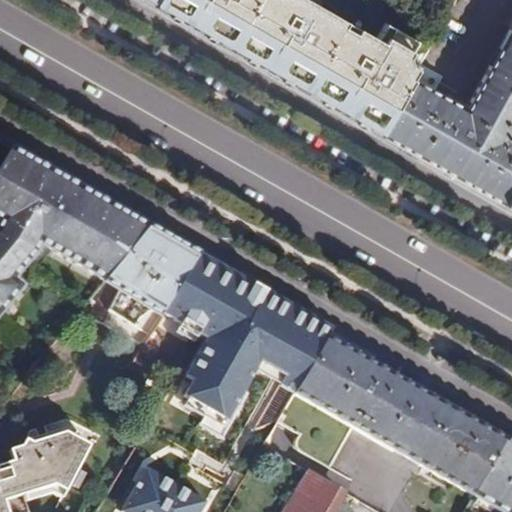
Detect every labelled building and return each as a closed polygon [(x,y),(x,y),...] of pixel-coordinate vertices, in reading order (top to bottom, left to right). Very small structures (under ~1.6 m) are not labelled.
[(384,135),(419,70),(416,68),(414,59),(422,45),(390,26),(381,42),(368,34),(359,36),(346,28),(344,20),(310,0),(155,0),(154,2),(384,135)] [(511,196),(511,31),(470,108),(453,99),(421,156),(507,205),(511,196)] [(386,136),(421,156),(453,99),(419,79),(386,136)] [(0,158),(18,169),(28,152),(8,141),(0,153),(0,158)] [(96,273),(106,282),(107,282),(114,273),(129,254),(142,238),(130,229),(138,215),(28,152),(18,169),(0,158),(0,192),(3,195),(0,199),(0,218),(5,221),(2,228),(0,230),(0,314),(24,285),(16,278),(36,254),(43,242),(96,273)] [(154,224),(138,215),(130,229),(142,238),(154,224)] [(187,278),(203,253),(154,224),(142,238),(129,254),(143,262),(153,249),(176,262),(149,305),(155,308),(165,314),(175,297),(187,278)] [(143,262),(129,254),(114,273),(127,281),(121,290),(109,311),(136,326),(142,316),(155,308),(149,305),(176,262),(153,249),(143,262)] [(187,278),(227,302),(243,276),(203,253),(187,278)] [(127,281),(114,273),(107,282),(121,290),(127,281)] [(227,302),(187,278),(175,297),(216,321),(227,302)] [(238,358),(250,365),(286,300),(272,292),(255,321),(242,313),(221,347),(219,346),(202,374),(222,385),(238,358)] [(288,341),(307,312),(286,300),(250,365),(280,383),(301,348),(288,341)] [(378,365),(329,336),(295,392),(393,450),(427,393),(389,371),(386,376),(375,370),(378,365)] [(389,371),(378,365),(375,370),(386,376),(389,371)] [(427,393),(393,450),(417,464),(451,406),(427,393)] [(474,497),(506,439),(497,433),(494,438),(485,433),(489,428),(451,406),(417,464),(474,497)] [(74,427),(34,440),(38,444),(73,433),(81,437),(83,432),(74,427)] [(494,438),(497,433),(489,428),(485,433),(494,438)] [(0,511),(14,511),(12,502),(31,496),(60,486),(74,492),(97,445),(81,437),(73,433),(38,444),(34,440),(32,438),(28,447),(16,451),(19,462),(0,468),(0,511)] [(511,511),(511,441),(506,439),(474,497),(464,511),(511,511)] [(318,456),(284,511),(327,511),(349,474),(318,456)] [(117,511),(200,511),(205,503),(142,465),(115,510),(117,511)] [(60,486),(31,496),(33,502),(60,493),(71,499),(74,492),(60,486)]
